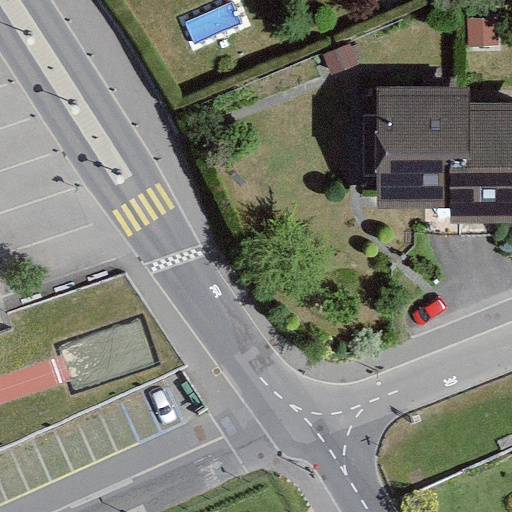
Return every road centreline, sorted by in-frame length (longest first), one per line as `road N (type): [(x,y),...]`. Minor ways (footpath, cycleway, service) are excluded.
road 1 (residential): [(314,422),(254,372),(13,0)]
road 2 (residential): [(314,422),(111,511)]
road 3 (residential): [(511,350),(314,422)]
